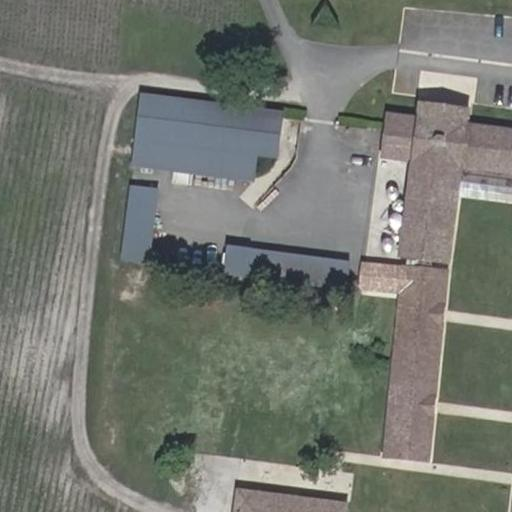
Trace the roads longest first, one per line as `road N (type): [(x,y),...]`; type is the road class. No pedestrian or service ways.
road 1 (track): [(129,81),(105,149),(83,436),(108,490)]
road 2 (track): [(311,101),(0,62)]
road 3 (track): [(0,446),(166,511)]
